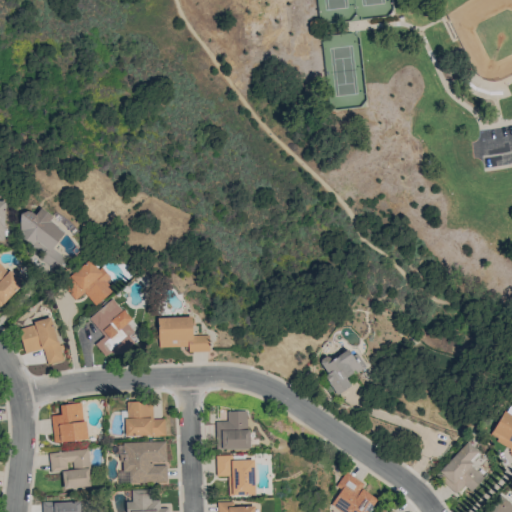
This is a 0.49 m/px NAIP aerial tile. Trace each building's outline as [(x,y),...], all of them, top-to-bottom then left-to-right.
[(65,257),(52,249),(64,231),(48,221),(52,216),(40,207),(35,215),(27,210),(13,231),(36,247),(28,260),(51,276),(65,257)] [(50,220),(63,231),(69,223),(56,213),(50,220)] [(112,290),(105,281),(108,279),(91,258),(62,282),(75,299),(84,292),(94,305),(112,290)] [(0,304),(21,285),(0,261),(0,304)] [(88,318),(103,336),(94,344),(105,357),(111,352),(115,358),(134,343),(128,335),(137,328),(112,298),(88,318)] [(156,318),(158,347),(172,346),(172,344),(187,344),(187,352),(209,351),(208,334),(192,335),(191,316),(156,318)] [(47,364),(63,360),(51,318),(17,327),(24,353),(43,348),(47,364)] [(336,394),(350,386),(345,377),(361,368),(349,348),(329,359),(327,355),(317,361),(336,394)] [(164,435),(163,418),(152,419),(151,401),(124,401),(125,436),(164,435)] [(86,439),(81,402),(50,406),(55,443),(86,439)] [(227,421),(215,421),(216,449),(248,448),(247,410),(226,411),(227,421)] [(511,416),(502,411),(488,436),(511,448),(506,457),(511,460),(511,416)] [(121,442),(122,471),(129,471),(129,483),(166,482),(166,463),(165,463),(165,441),(121,442)] [(470,491),(483,477),(468,464),(479,453),(466,441),(435,474),(455,493),(463,485),(470,491)] [(48,452),(50,472),(61,471),(63,488),(90,486),(87,449),(48,452)] [(216,476),(227,476),(228,495),(254,495),(253,459),(232,460),(232,455),(215,455),(216,476)] [(367,511),(376,498),(361,489),(363,484),(344,472),(335,486),(339,489),(331,504),(343,511),(367,511)] [(150,489),(130,489),(131,501),(125,501),(124,511),(167,511),(167,507),(159,507),(158,499),(150,499),(150,489)] [(511,511),(511,507),(498,496),(485,511),(511,511)] [(42,511),(81,511),(81,501),(42,502),(42,511)] [(216,502),(216,511),(252,511),(253,505),(232,506),(232,501),(216,502)]
